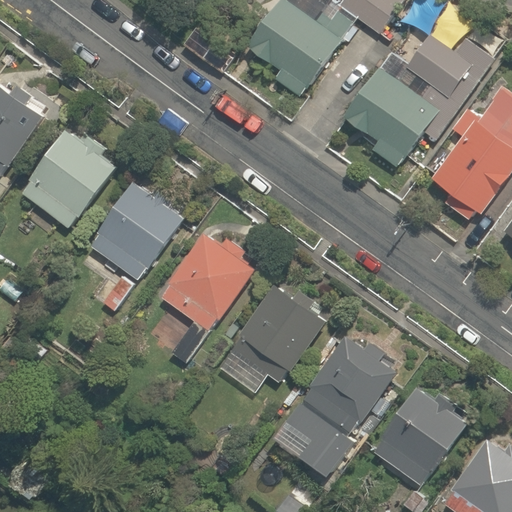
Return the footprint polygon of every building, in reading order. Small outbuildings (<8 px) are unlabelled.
[(351,20),(328,2),(314,20),(287,0),(276,0),(243,44),(277,70),(273,75),(295,92),(351,20)] [(377,34),(403,0),(345,0),(341,6),(377,34)] [(438,4),(431,0),(408,0),(398,16),(421,31),(438,4)] [(418,96),(368,63),(336,112),(369,134),(362,146),(396,168),(420,131),(436,142),(504,39),(473,18),(452,50),(427,33),(406,65),(429,80),(418,96)] [(511,161),(511,88),(496,78),(474,112),(464,106),(447,131),(453,135),(423,179),(477,214),(511,161)] [(0,89),(0,183),(45,123),(0,89)] [(187,120),(165,104),(153,121),(176,137),(187,120)] [(84,240),(104,213),(88,201),(113,167),(61,129),(16,190),(84,240)] [(174,217),(124,187),(88,247),(138,277),(174,217)] [(511,213),(498,233),(511,243),(511,213)] [(251,263),(199,230),(157,297),(209,330),(251,263)] [(131,288),(114,277),(98,301),(115,313),(131,288)] [(215,366),(254,395),(268,376),(277,383),(323,322),(275,286),(215,366)] [(190,324),(168,310),(152,336),(174,350),(190,324)] [(348,430),(395,369),(350,334),(303,394),(348,430)] [(469,421),(418,383),(366,453),(417,491),(469,421)] [(353,446),(295,401),(269,434),(327,480),(353,446)] [(511,511),(511,459),(482,438),(436,504),(448,511),(511,511)]
